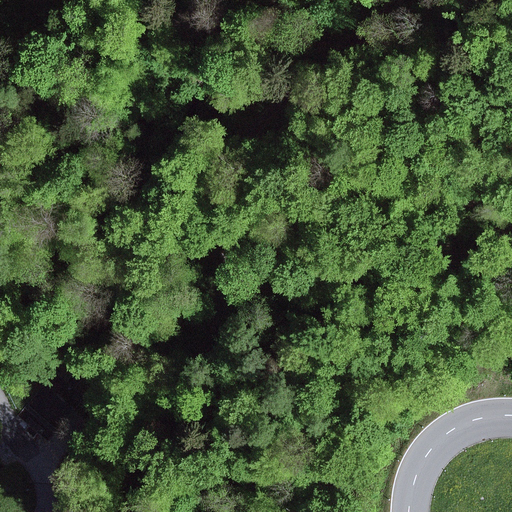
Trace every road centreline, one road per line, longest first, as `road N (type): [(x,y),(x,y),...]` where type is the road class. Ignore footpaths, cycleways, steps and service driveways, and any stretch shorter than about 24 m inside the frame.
road 1 (track): [(411,0),(385,35),(239,150),(190,418),(172,480),(136,511)]
road 2 (secondary): [(511,416),(478,419),(440,438),(414,479),(408,511)]
